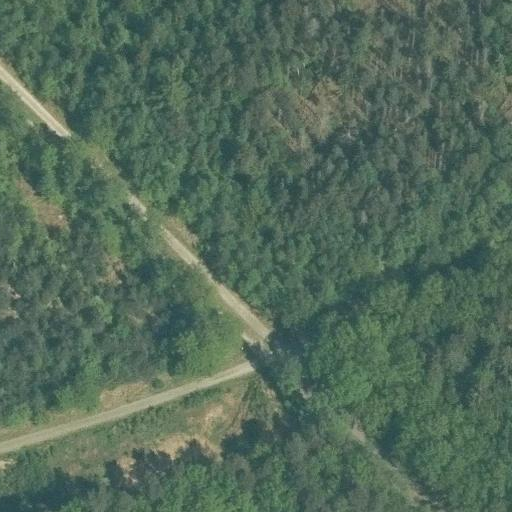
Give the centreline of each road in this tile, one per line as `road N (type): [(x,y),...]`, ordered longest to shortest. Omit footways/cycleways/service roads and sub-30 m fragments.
road 1 (track): [(0,74),(283,354)]
road 2 (unclassified): [(0,450),(283,354)]
road 3 (track): [(435,511),(283,354)]
